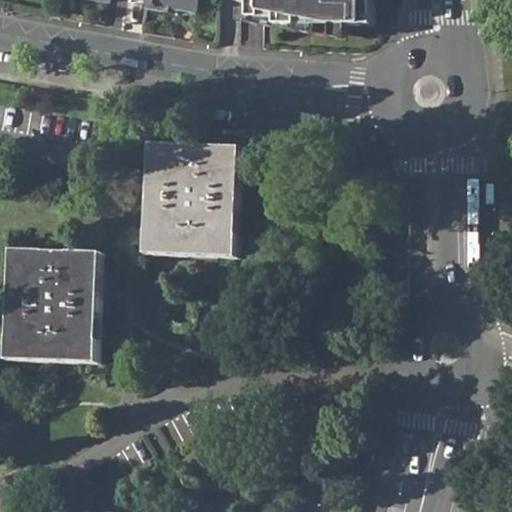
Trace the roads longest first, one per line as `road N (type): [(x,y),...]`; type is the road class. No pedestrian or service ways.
road 1 (residential): [(0,506),(76,478),(190,411),(246,390),(375,373),(443,348)]
road 2 (residential): [(0,35),(273,83),(429,91)]
road 3 (tertiary): [(429,91),(443,348)]
road 4 (tertiary): [(443,348),(439,424),(419,511)]
